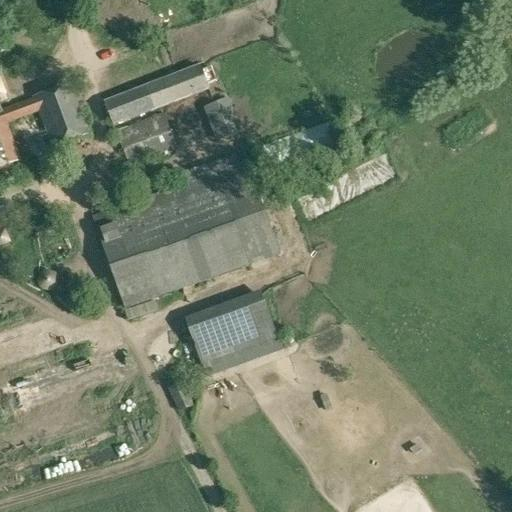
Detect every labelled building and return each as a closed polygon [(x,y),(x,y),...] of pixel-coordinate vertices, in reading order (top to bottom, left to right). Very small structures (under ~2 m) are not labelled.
[(0,33),(0,53),(9,50),(2,32),(0,33)] [(104,101),(113,126),(210,89),(201,64),(104,101)] [(0,167),(20,160),(6,123),(19,118),(37,112),(52,149),(93,133),(73,81),(32,97),(33,101),(15,108),(3,113),(0,105),(0,101),(6,99),(0,82),(0,167)] [(202,108),(215,142),(242,131),(229,98),(202,108)] [(163,112),(115,130),(129,166),(177,148),(163,112)] [(61,158),(50,161),(54,175),(64,173),(61,158)] [(161,297),(252,265),(281,256),(248,162),(218,172),(91,216),(125,310),(161,297)] [(184,318),(201,364),(231,353),(277,337),(260,290),(214,307),(184,318)] [(168,389),(178,411),(191,405),(181,383),(168,389)]
